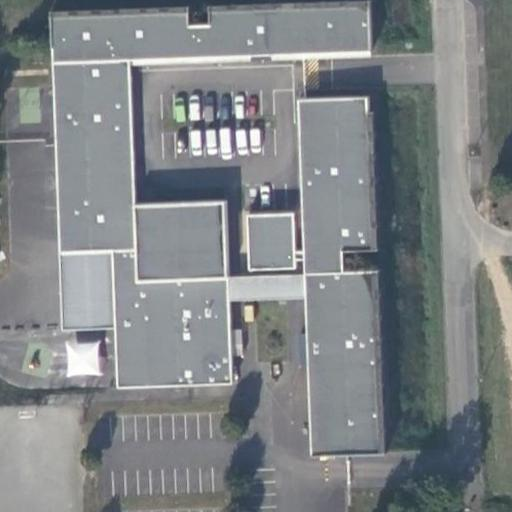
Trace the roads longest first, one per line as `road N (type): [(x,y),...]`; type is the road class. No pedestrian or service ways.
road 1 (unclassified): [(460,240),(466,469),(352,474)]
road 2 (unclassified): [(451,0),(460,240)]
